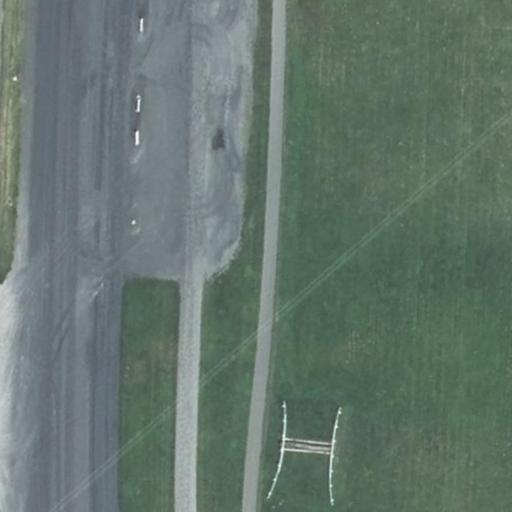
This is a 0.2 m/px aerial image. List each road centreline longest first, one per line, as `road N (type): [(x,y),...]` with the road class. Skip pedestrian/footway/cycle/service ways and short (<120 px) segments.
road 1 (unknown): [(280,0),(253,511)]
road 2 (unknown): [(200,0),(187,511)]
